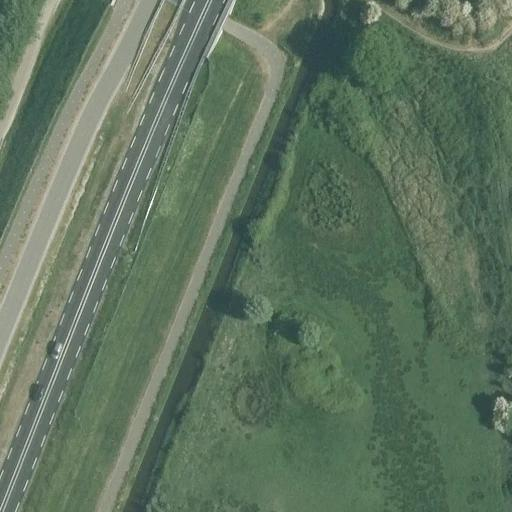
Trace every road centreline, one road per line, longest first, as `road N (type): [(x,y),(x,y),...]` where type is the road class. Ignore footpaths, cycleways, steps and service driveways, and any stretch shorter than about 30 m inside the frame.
road 1 (primary): [(211,0),(1,511)]
road 2 (unclassified): [(147,0),(0,341)]
